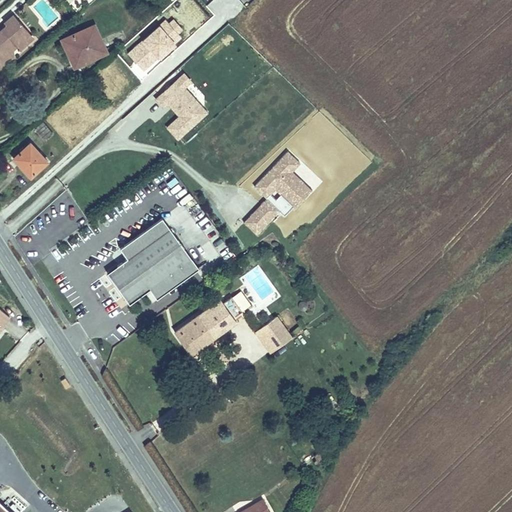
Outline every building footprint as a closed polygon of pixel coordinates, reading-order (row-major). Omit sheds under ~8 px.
[(27,42),(25,40),(31,34),(13,15),(4,23),(6,25),(0,31),(0,60),(9,52),(17,46),(19,50),(27,42)] [(106,52),(94,25),(63,40),(67,49),(69,48),(76,63),(89,57),(90,59),(106,52)] [(76,63),(69,48),(67,49),(75,66),(90,59),(89,57),(76,63)] [(0,69),(14,57),(9,52),(0,60),(0,69)] [(176,138),(207,110),(185,85),(191,80),(182,69),(152,96),(162,106),(166,102),(176,114),(164,125),(176,138)] [(61,125),(51,114),(48,117),(58,128),(61,125)] [(44,140),(58,128),(48,117),(42,121),(43,122),(35,129),(44,140)] [(46,160),(30,143),(13,158),(23,168),(26,166),(32,172),(46,160)] [(287,149),(252,186),(264,197),(241,221),(258,237),(308,185),(292,170),(300,161),(287,149)] [(34,174),(47,162),(46,160),(32,172),(34,174)] [(32,172),(26,166),(23,168),(29,175),(30,174),(31,173),(32,172)] [(198,269),(162,218),(120,248),(127,258),(107,273),(114,281),(117,287),(129,303),(149,289),(157,299),(198,269)] [(228,326),(236,321),(235,320),(233,317),(242,311),(231,296),(222,302),(220,299),(174,332),(191,355),(215,337),(212,332),(220,325),(228,326)] [(307,308),(308,305),(306,302),(303,302),(300,303),(298,306),(299,309),(302,311),(305,310),(307,308)] [(0,327),(10,317),(0,308),(0,327)] [(290,337),(276,316),(256,331),(262,339),(273,331),(282,343),(290,337)] [(215,337),(226,329),(236,322),(236,321),(228,326),(220,325),(212,332),(215,337)] [(282,343),(273,331),(262,339),(270,351),(271,352),(282,343)] [(66,388),(70,386),(65,378),(61,380),(66,388)] [(322,450),(317,443),(314,445),(319,452),(322,450)] [(322,461),(325,454),(322,450),(319,452),(314,456),(316,459),(313,462),(318,469),(322,461)] [(67,494),(78,504),(85,496),(75,486),(67,494)] [(268,511),(262,500),(241,511),(268,511)] [(11,511),(0,501),(0,511),(11,511)]
